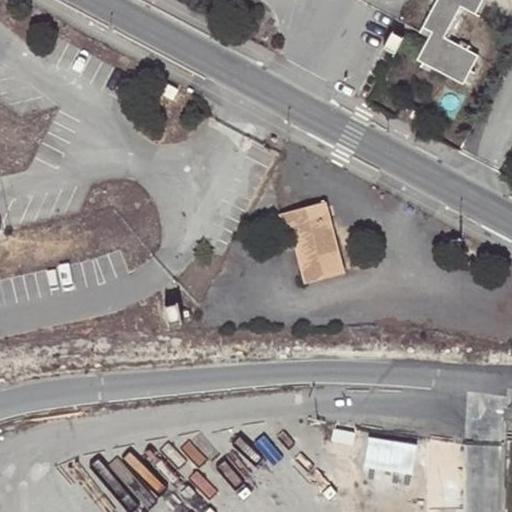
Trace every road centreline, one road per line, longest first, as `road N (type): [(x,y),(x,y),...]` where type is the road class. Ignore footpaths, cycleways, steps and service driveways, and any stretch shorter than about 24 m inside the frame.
road 1 (unclassified): [(511,379),(354,368),(169,379),(0,401)]
road 2 (tertiary): [(511,221),(96,0)]
